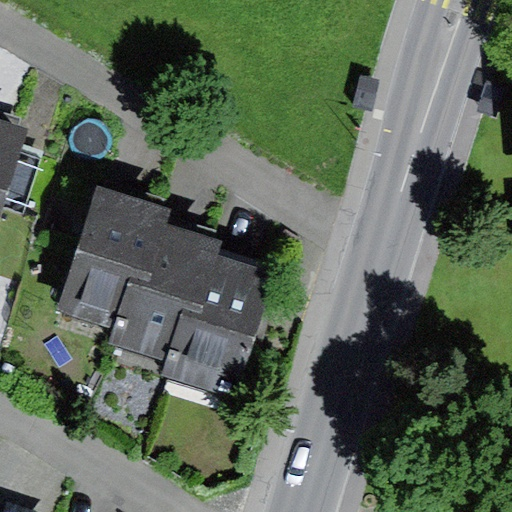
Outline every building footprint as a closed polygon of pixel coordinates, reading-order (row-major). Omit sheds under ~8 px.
[(354,108),(373,113),(381,83),(362,78),(354,108)] [(477,114),(496,119),(505,89),(487,83),(477,114)] [(25,149),(29,136),(0,125),(0,222),(5,209),(24,216),(45,156),(25,149)] [(116,334),(154,227),(159,213),(97,191),(54,313),(116,334)] [(178,370),(218,248),(154,227),(116,334),(112,348),(178,370)] [(237,403),(277,282),(263,277),(267,265),(218,248),(178,370),(172,382),(237,403)]
